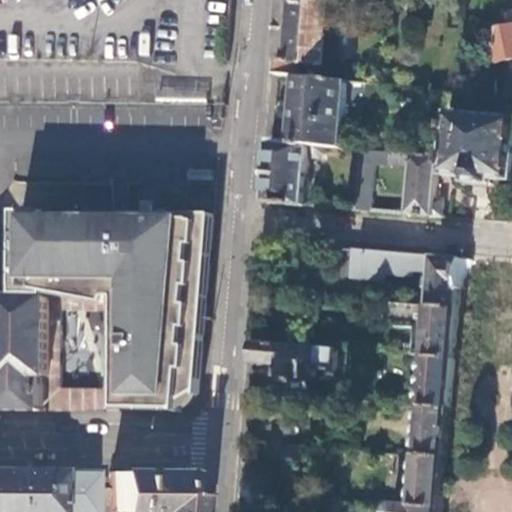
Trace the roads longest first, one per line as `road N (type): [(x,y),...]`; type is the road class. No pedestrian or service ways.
road 1 (residential): [(222,453),(261,0)]
road 2 (unknown): [(0,143),(246,150)]
road 3 (residential): [(0,445),(222,453)]
